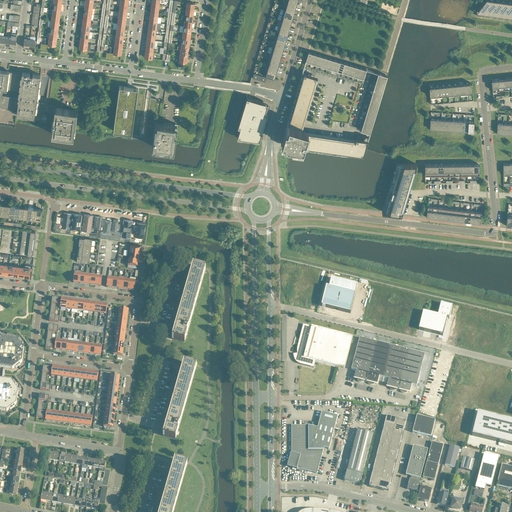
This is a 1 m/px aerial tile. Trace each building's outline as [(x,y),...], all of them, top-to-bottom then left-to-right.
[(485,0),(474,14),(481,15),(487,16),(493,17),(499,18),(506,19),(511,19),(511,2),(511,3),(505,2),(499,1),(493,0),(492,0),(485,0)] [(296,7),(285,4),(284,3),(283,9),(284,9),(294,12),(296,7)] [(292,18),(294,12),(284,9),(282,15),(292,18)] [(291,23),(292,18),(282,15),(280,20),(291,23)] [(289,29),(291,23),(280,20),(279,26),(289,29)] [(289,29),(279,26),(277,31),(287,34),(289,29)] [(286,40),(287,34),(277,31),(276,30),(274,36),(275,37),(276,37),(286,40)] [(276,37),(275,37),(274,42),(284,45),(286,40),(276,37)] [(56,45),(57,39),(49,38),(45,38),(45,44),(41,43),(40,50),(53,51),(54,45),(56,45)] [(91,44),(88,43),(80,42),(79,48),(81,49),(80,55),(93,57),(94,50),(90,50),(91,44)] [(283,51),(284,45),(274,42),(272,48),(283,51)] [(121,54),(122,48),(114,47),(111,46),(110,52),(106,52),(106,58),(118,60),(119,54),(121,54)] [(281,56),(283,51),(272,48),(271,53),(281,56)] [(311,63),(313,58),(313,57),(312,57),(314,53),(308,51),(305,61),(311,63)] [(281,56),(271,53),(269,59),(279,62),(281,56)] [(187,63),(188,57),(180,56),(178,68),(182,68),(182,62),(187,63)] [(278,67),(279,62),(269,59),(267,64),(278,67)] [(278,67),(267,64),(266,70),(276,73),(278,67)] [(363,78),(364,74),(366,68),(361,67),(359,71),(359,72),(358,76),(363,78)] [(35,117),(41,75),(33,73),(33,74),(30,74),(30,73),(22,72),(22,73),(9,71),(9,70),(0,69),(0,106),(17,109),(17,115),(25,116),(25,114),(27,115),(27,116),(35,117)] [(274,78),(276,73),(266,70),(264,75),(274,78)] [(352,139),(307,133),(308,129),(301,127),(307,106),(316,77),(317,77),(318,77),(304,72),(302,80),(300,86),(299,89),(297,88),(296,92),(295,94),(297,95),(296,101),(295,103),(293,102),(292,106),(291,109),(293,109),(291,115),(291,117),(289,117),(288,121),(287,121),(281,142),(297,145),(297,147),(302,147),(303,146),(361,154),(363,149),(365,150),(369,137),(357,135),(355,140),(352,140),(352,139)] [(266,77),(254,73),(253,78),(265,81),(266,77)] [(113,130),(113,133),(153,138),(153,139),(152,147),(157,148),(157,146),(160,146),(160,148),(172,150),(174,150),(174,147),(175,142),(175,140),(177,125),(163,123),(156,122),(146,120),(150,90),(138,88),(119,86),(113,130)] [(263,101),(251,98),(251,100),(246,98),(243,110),(244,111),(241,121),(239,121),(238,126),(240,127),(237,136),(259,139),(260,139),(264,125),(261,124),(264,117),(266,117),(268,112),(265,111),(267,105),(263,103),(263,101)] [(77,110),(69,109),(55,107),(54,113),(56,113),(55,119),(54,118),(52,133),(73,136),(74,136),(77,110)] [(408,191),(416,164),(407,164),(398,164),(383,212),(401,214),(404,206),(408,191)] [(64,213),(62,228),(69,228),(70,214),(64,213)] [(80,229),(82,215),(72,213),(70,227),(80,229)] [(91,232),(93,215),(84,214),(82,231),(91,232)] [(101,230),(102,217),(95,216),(94,229),(101,230)] [(110,233),(111,221),(105,220),(103,232),(110,233)] [(130,237),(133,221),(123,220),(121,235),(130,237)] [(133,225),(132,232),(135,233),(135,236),(140,236),(140,239),(138,239),(138,243),(139,243),(144,243),(145,237),(143,237),(144,230),(145,230),(145,227),(145,223),(137,222),(136,225),(133,225)] [(56,223),(55,231),(60,232),(65,232),(69,233),(69,230),(61,229),(59,226),(60,224),(56,223)] [(129,261),(128,266),(129,266),(129,269),(136,270),(136,267),(137,267),(138,262),(129,261)] [(205,270),(193,266),(193,267),(194,267),(178,326),(177,326),(176,326),(176,327),(175,329),(175,330),(176,331),(174,340),(172,339),(184,343),(185,343),(184,343),(205,270)] [(293,279),(288,296),(310,302),(315,284),(315,285),(318,275),(304,271),(304,269),(293,266),(290,278),(293,279)] [(326,287),(321,307),(350,314),(355,294),(352,294),(353,292),(353,290),(354,289),(353,289),(354,287),(354,286),(353,285),(348,284),(347,284),(343,283),(342,283),(338,282),(337,281),(337,282),(332,280),(332,279),(331,279),(329,288),(326,287)] [(394,304),(389,322),(410,327),(413,312),(420,314),(423,299),(407,295),(404,306),(394,304)] [(61,299),(52,298),(51,310),(56,310),(56,305),(61,306),(61,299)] [(423,312),(418,330),(443,336),(447,318),(449,319),(452,307),(441,305),(441,304),(440,307),(438,316),(423,312)] [(56,310),(51,310),(49,321),(59,323),(59,321),(60,318),(60,316),(55,316),(56,310)] [(58,329),(58,327),(49,325),(47,337),(52,338),(53,332),(58,333),(58,332),(58,329)] [(303,325),(298,347),(297,348),(297,349),(297,351),(297,352),(297,354),(297,355),(297,356),(298,358),(294,359),(294,360),(295,361),(296,362),(296,363),(297,363),(298,364),(299,364),(300,365),(313,368),(315,361),(344,369),(353,337),(311,326),(311,327),(303,325)] [(511,336),(500,333),(496,349),(511,353),(511,336)] [(0,339),(0,367),(3,368),(5,368),(6,368),(12,369),(22,362),(24,348),(16,339),(3,337),(0,339)] [(52,338),(47,337),(46,349),(55,350),(56,343),(52,343),(52,338)] [(366,381),(376,343),(359,339),(351,370),(356,372),(355,376),(356,376),(358,376),(357,379),(357,380),(358,381),(359,382),(360,383),(361,383),(362,383),(363,382),(364,381),(366,381)] [(384,379),(392,347),(376,343),(366,381),(368,382),(367,383),(368,384),(369,385),(370,385),(372,385),(373,385),(374,385),(375,380),(377,381),(378,381),(379,377),(384,379)] [(398,390),(408,351),(392,347),(384,379),(389,380),(388,384),(391,384),(390,388),(389,389),(390,390),(391,390),(392,391),(394,391),(395,391),(396,390),(396,389),(398,390)] [(425,355),(408,351),(398,390),(400,390),(400,391),(401,392),(402,393),(403,394),(404,394),(405,394),(406,393),(407,392),(408,389),(410,389),(410,390),(411,386),(416,387),(425,355)] [(436,358),(425,403),(452,409),(460,376),(455,374),(458,364),(436,358)] [(175,440),(196,367),(184,363),(184,364),(185,364),(168,423),(167,423),(166,424),(166,426),(166,427),(166,428),(167,428),(164,437),(163,436),(175,440)] [(52,368),(43,367),(42,379),(47,379),(47,374),(51,374),(52,368)] [(0,410),(7,411),(16,404),(18,390),(11,381),(4,380),(5,375),(5,373),(6,368),(5,368),(3,368),(2,379),(0,379),(0,410)] [(511,405),(511,378),(500,376),(494,375),(492,382),(488,381),(490,373),(489,373),(483,399),(511,405)] [(47,379),(42,379),(40,390),(50,391),(50,390),(50,387),(51,385),(46,385),(47,379)] [(49,396),(39,395),(38,406),(43,407),(44,402),(48,402),(49,401),(49,398),(49,396)] [(38,406),(36,418),(46,419),(46,413),(42,412),(43,407),(38,406)] [(308,426),(291,426),(291,454),(292,467),(297,469),(317,474),(324,448),(329,450),(338,417),(322,412),(317,428),(308,426)] [(511,420),(478,412),(472,436),(511,446),(511,420)] [(405,423),(406,421),(387,416),(386,419),(369,484),(370,484),(369,487),(388,491),(389,489),(405,423)] [(431,438),(435,421),(417,416),(412,433),(431,438)] [(344,481),(360,485),(373,434),(357,430),(344,481)] [(443,446),(438,444),(432,443),(422,478),(429,480),(434,481),(443,446)] [(455,468),(460,449),(450,446),(445,465),(455,468)] [(420,479),(428,450),(413,447),(406,476),(411,477),(410,480),(409,480),(408,485),(407,490),(411,491),(417,492),(419,482),(419,479),(420,479)] [(484,455),(475,489),(481,490),(482,490),(485,489),(485,487),(485,486),(491,487),(498,458),(484,455)] [(472,472),(475,460),(463,457),(460,469),(472,472)] [(187,464),(175,460),(175,461),(176,461),(161,511),(173,511),(187,464)] [(511,490),(511,468),(502,465),(496,486),(511,490)] [(425,502),(429,503),(432,490),(428,489),(424,488),(424,489),(420,487),(417,500),(421,501),(424,502),(425,502)] [(440,493),(437,505),(445,507),(448,495),(440,493)] [(451,507),(451,508),(460,511),(461,505),(463,505),(465,499),(460,498),(459,501),(453,500),(453,502),(449,501),(447,506),(451,507)]
